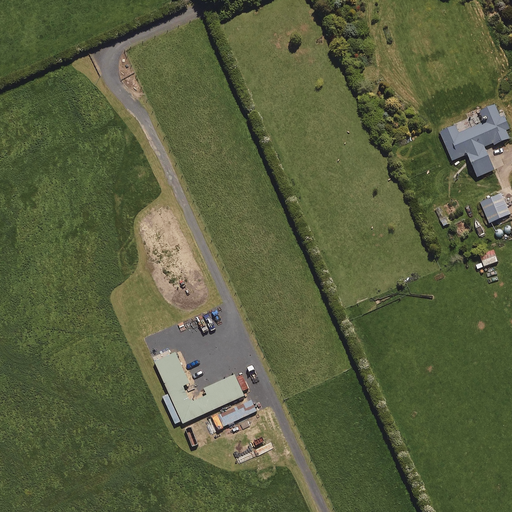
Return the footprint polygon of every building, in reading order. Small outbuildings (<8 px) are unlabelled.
[(501,120),(496,108),(480,114),(485,125),(460,135),(457,129),(441,135),(453,163),(468,157),(478,180),(494,173),(484,149),(494,145),(495,148),(511,141),(507,132),(510,131),(505,118),(501,120)] [(511,217),(502,196),(481,205),(491,226),(511,217)] [(478,254),(483,267),(498,261),(492,248),(478,254)] [(195,397),(176,356),(156,365),(183,426),(245,398),(236,378),(195,397)] [(257,413),(252,402),(219,418),(224,429),(257,413)]
